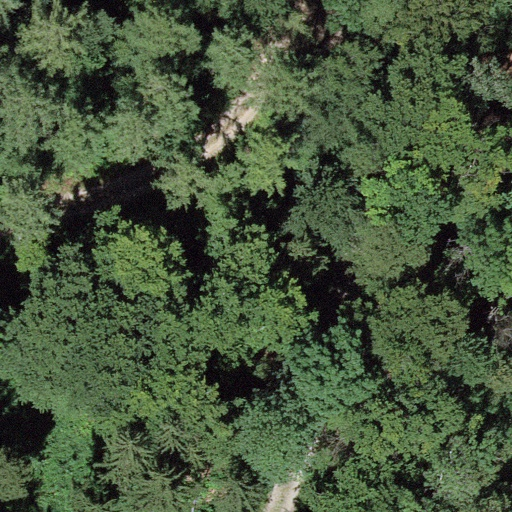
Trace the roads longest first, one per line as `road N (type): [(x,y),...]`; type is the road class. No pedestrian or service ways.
road 1 (track): [(252,511),(328,257),(330,117),(308,0)]
road 2 (track): [(288,0),(238,107),(48,198),(0,211)]
